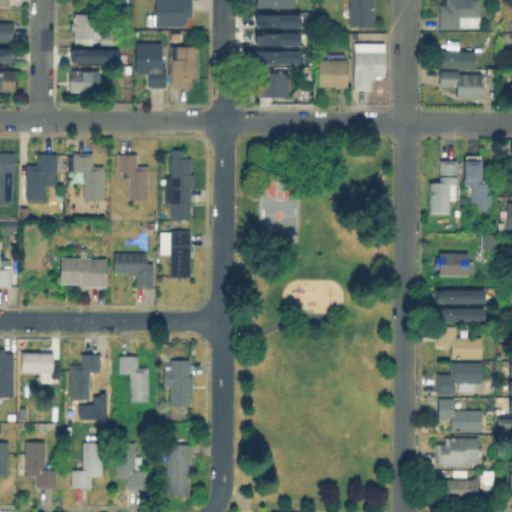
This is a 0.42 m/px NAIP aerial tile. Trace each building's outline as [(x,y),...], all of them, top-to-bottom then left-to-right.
[(187,24),(156,24),(155,0),(192,0),(193,19),(187,19),(187,24)] [(295,0),(295,8),(280,8),(280,11),(272,10),(272,8),(257,8),(257,0),(295,0)] [(374,0),(376,26),(351,26),(351,0),(374,0)] [(480,18),(480,28),(440,29),(440,6),(446,6),(446,0),(481,0),(481,18),(480,18)] [(91,38),(72,37),(72,12),(91,13),(91,38)] [(298,13),(298,26),(253,26),(253,13),(298,13)] [(0,21),(10,21),(10,41),(0,40),(0,21)] [(297,31),(297,45),(253,44),(253,31),(297,31)] [(98,42),(98,32),(113,33),(112,42),(98,42)] [(163,43),(163,67),(166,66),(168,88),(149,89),(148,74),(137,75),(136,43),(163,43)] [(198,46),(198,78),(192,78),(192,88),(172,87),(172,60),(171,60),(171,46),(198,46)] [(0,47),(8,48),(8,61),(0,60),(0,47)] [(117,48),(117,62),(69,61),(69,47),(117,48)] [(297,49),(297,63),(253,62),(253,49),(297,49)] [(473,50),(472,67),(434,66),(435,49),(473,50)] [(371,91),(355,92),(355,51),(386,52),(386,75),(375,76),(375,81),(371,81),(371,91)] [(348,87),(319,87),(319,59),(348,60),(348,87)] [(0,71),(14,71),(14,91),(0,91),(0,71)] [(100,71),(99,92),(69,91),(69,71),(100,71)] [(483,74),(483,99),(457,99),(457,87),(441,86),(441,71),(460,71),(460,74),(483,74)] [(286,72),(286,95),(255,95),(255,87),(251,87),(251,79),(255,79),(255,72),(286,72)] [(191,157),(191,173),(194,173),(194,186),(191,186),(191,219),(171,219),(172,202),(165,202),(165,175),(171,175),(171,157),(172,157),(172,148),(183,148),(183,157),(191,157)] [(13,171),(13,198),(0,198),(0,152),(15,152),(15,171),(13,171)] [(104,165),(104,199),(84,198),(84,170),(74,170),(74,152),(93,152),(93,165),(104,165)] [(57,153),(57,171),(46,170),(46,198),(27,198),(27,164),(38,164),(38,153),(57,153)] [(137,153),(137,165),(146,165),(145,199),(129,198),(129,170),(118,170),(118,153),(137,153)] [(480,156),(480,161),(481,161),(481,181),(485,181),(485,183),(492,183),(492,215),(480,215),(480,221),(472,221),(472,215),(471,215),(471,198),(465,198),(465,186),(464,186),(464,161),(466,161),(466,156),(480,156)] [(457,161),(457,185),(449,185),(449,214),(430,214),(430,183),(440,183),(440,161),(457,161)] [(171,242),(171,232),(171,230),(191,230),(190,276),(170,275),(171,242)] [(171,232),(170,254),(160,255),(160,232),(171,232)] [(495,233),(495,247),(481,246),(481,232),(495,233)] [(0,240),(1,241),(1,260),(11,259),(10,289),(0,288),(0,240)] [(92,252),(92,260),(107,259),(106,288),(81,288),(80,285),(68,284),(68,278),(59,278),(59,259),(79,258),(80,252),(92,252)] [(469,253),(469,263),(474,263),(474,273),(468,273),(468,275),(438,274),(439,270),(435,270),(436,257),(439,257),(439,252),(469,253)] [(147,253),(147,264),(153,264),(153,290),(143,290),(143,281),(137,283),(136,277),(130,277),(130,272),(114,272),(113,272),(112,254),(147,253)] [(434,303),(434,290),(482,290),(482,303),(434,303)] [(434,321),(434,309),(483,309),(483,321),(434,321)] [(482,338),(483,359),(452,358),(452,346),(438,346),(438,327),(456,327),(456,338),(482,338)] [(54,351),(54,362),(61,362),(61,380),(51,381),(51,373),(21,374),(21,353),(54,352),(54,351)] [(0,353),(13,353),(13,371),(4,371),(4,385),(0,385),(0,353)] [(90,385),(90,400),(70,400),(70,365),(81,365),(81,355),(101,355),(101,372),(90,372),(90,385)] [(138,356),(139,367),(150,367),(151,402),(132,402),(130,374),(120,375),(119,356),(138,356)] [(190,360),(190,376),(193,376),(193,390),(190,390),(190,406),(170,406),(171,385),(164,385),(164,370),(170,370),(171,360),(190,360)] [(482,363),(482,384),(455,384),(455,396),(438,395),(438,375),(451,375),(451,363),(482,363)] [(90,385),(102,384),(102,403),(90,403),(90,385)] [(482,411),(482,432),(452,431),(452,420),(439,420),(439,399),(455,399),(455,411),(482,411)] [(511,417),(511,438),(495,438),(495,416),(511,417)] [(478,438),(479,461),(466,461),(465,466),(437,466),(437,444),(446,444),(446,438),(478,438)] [(143,469),(146,487),(129,488),(129,472),(117,472),(117,441),(137,440),(137,455),(143,455),(143,469)] [(0,474),(0,441),(8,441),(8,474),(0,474)] [(55,469),(56,487),(36,488),(36,476),(25,476),(25,441),(45,441),(45,469),(55,469)] [(109,451),(109,462),(102,462),(102,476),(91,476),(91,487),(71,487),(71,469),(82,470),(83,442),(102,442),(102,451),(109,451)] [(190,446),(189,497),(169,497),(170,446),(190,446)] [(479,478),(478,494),(481,494),(481,498),(479,498),(479,499),(461,499),(461,501),(451,501),(451,499),(443,499),(443,480),(474,480),(474,478),(479,478)]
